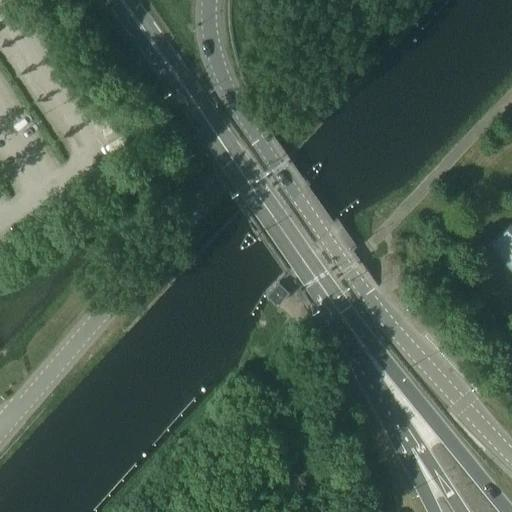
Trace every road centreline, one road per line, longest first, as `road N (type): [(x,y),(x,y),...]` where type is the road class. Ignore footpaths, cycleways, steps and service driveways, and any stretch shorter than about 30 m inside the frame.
road 1 (tertiary): [(0,433),(404,0)]
road 2 (tertiary): [(511,454),(374,296),(252,126),(219,74),(209,0)]
road 3 (primary): [(366,351),(121,0)]
road 4 (primary): [(510,511),(366,351)]
road 5 (unclassified): [(365,248),(511,96)]
